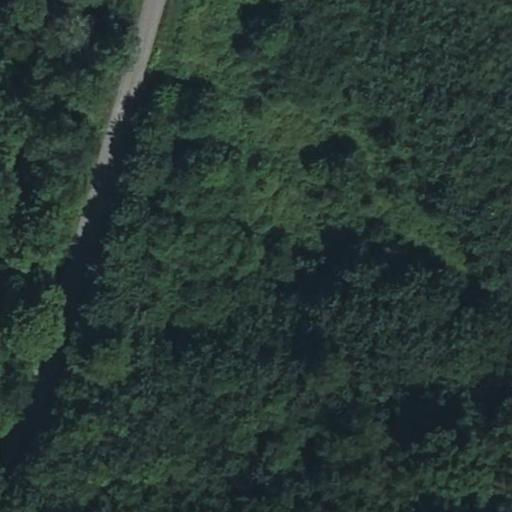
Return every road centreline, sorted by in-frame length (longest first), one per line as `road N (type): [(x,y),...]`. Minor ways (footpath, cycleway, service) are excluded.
road 1 (tertiary): [(0,461),(56,316),(157,0)]
road 2 (track): [(511,386),(230,327),(56,316)]
